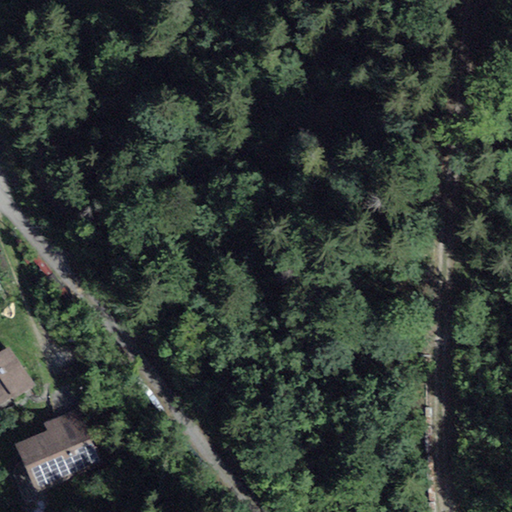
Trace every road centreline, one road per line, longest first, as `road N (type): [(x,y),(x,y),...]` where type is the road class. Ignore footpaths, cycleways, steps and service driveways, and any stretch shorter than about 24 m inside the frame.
road 1 (track): [(473,0),(444,197),(436,380),(446,511)]
road 2 (track): [(270,511),(202,447),(155,375),(56,265)]
